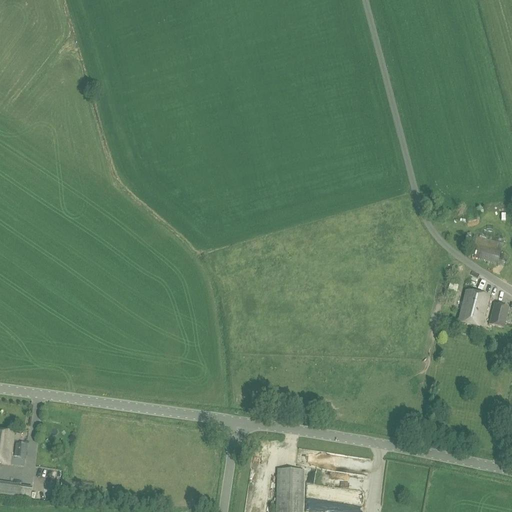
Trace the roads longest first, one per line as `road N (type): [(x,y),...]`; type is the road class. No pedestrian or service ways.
road 1 (tertiary): [(237,422),(0,388)]
road 2 (tertiary): [(511,472),(383,446)]
